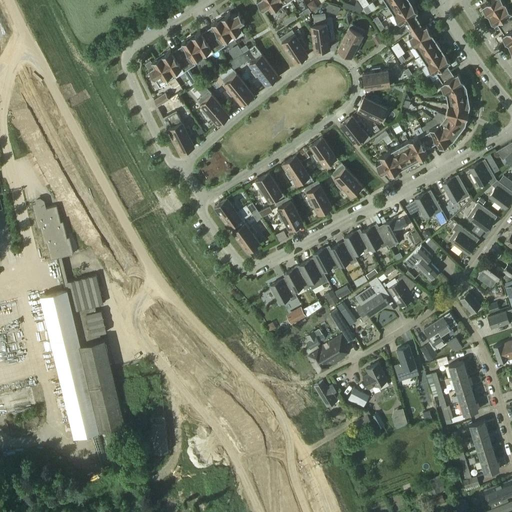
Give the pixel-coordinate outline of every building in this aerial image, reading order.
[(256,0),(263,10),(268,6),(271,10),(280,4),(277,0),(256,0)] [(394,0),(388,4),(394,14),(410,3),(407,0),(394,0)] [(487,10),(490,14),(505,3),(503,0),(490,0),(481,6),(485,12),(487,10)] [(410,3),(394,14),(400,23),(418,12),(414,6),(412,7),(410,3)] [(505,3),(490,14),(492,17),(490,18),(494,24),(496,23),(500,28),(511,19),(511,11),(511,12),(505,3)] [(308,7),(302,11),(299,13),(301,17),(311,12),(308,7)] [(225,17),(222,19),(232,35),(241,29),(239,25),(244,21),(238,12),(232,15),(230,11),(224,15),(225,17)] [(288,15),(283,18),(284,20),(283,21),(285,25),(291,21),(288,17),(289,17),(288,15)] [(212,25),(207,29),(219,48),(225,45),(223,41),(232,35),(222,19),(218,21),(217,19),(211,23),(212,25)] [(311,21),(311,25),(314,49),(313,49),(315,49),(315,50),(316,49),(320,48),(321,49),(322,49),(322,48),(327,47),(327,49),(327,47),(331,47),(329,47),(328,38),(332,37),(331,30),(327,30),(326,19),(311,21)] [(511,19),(500,28),(504,33),(501,35),(505,41),(507,39),(509,43),(511,41),(511,19)] [(351,23),(349,27),(338,48),(336,47),(336,48),(339,49),(338,49),(339,50),(339,49),(343,51),(343,52),(344,53),(345,52),(349,54),(348,56),(349,55),(353,56),(351,55),(356,47),(359,49),(362,42),(359,40),(364,30),(351,23)] [(408,36),(415,46),(431,35),(428,32),(430,31),(426,25),(408,36)] [(195,36),(192,38),(202,54),(211,48),(213,52),(219,48),(207,29),(202,32),(200,30),(194,34),(195,36)] [(279,37),(281,41),(295,62),(296,61),(300,58),(300,59),(302,58),(301,57),(305,55),(306,56),(307,56),(306,54),(309,52),(307,53),(303,46),(306,44),(301,37),(298,39),(292,29),(279,37)] [(431,35),(415,46),(421,55),(438,43),(435,37),(433,39),(431,35)] [(183,44),(177,48),(190,67),(196,64),(193,60),(202,54),(192,38),(188,40),(187,38),(181,42),(183,44)] [(438,43),(421,55),(427,64),(442,53),(440,50),(442,49),(438,43)] [(166,55),(162,57),(172,73),(181,67),(184,71),(190,67),(177,48),(172,51),(170,49),(165,53),(166,55)] [(247,59),(249,62),(254,68),(251,70),(256,76),(259,74),(265,83),(264,84),(265,85),(267,82),(269,84),(269,83),(268,82),(272,79),(272,80),(273,79),(273,78),(277,75),(277,76),(277,75),(278,74),(259,49),(247,59)] [(442,53),(427,64),(433,73),(435,72),(438,77),(450,69),(446,64),(450,61),(447,55),(445,57),(442,53)] [(172,73),(162,57),(159,59),(157,57),(152,61),(150,59),(145,63),(149,69),(148,69),(160,87),(175,77),(172,73)] [(392,68),(388,69),(380,70),(380,66),(372,68),(373,71),(364,72),(363,71),(364,75),(362,75),(364,75),(365,80),(364,80),(364,82),(365,82),(366,86),(365,86),(365,87),(366,89),(366,88),(394,83),(392,68)] [(222,79),(224,82),(229,88),(226,90),(231,96),(234,94),(241,103),(240,104),(243,102),(244,103),(245,102),(243,101),(247,98),(248,99),(249,98),(248,97),(252,94),(252,95),(253,94),(255,92),(254,92),(253,93),(234,69),(222,79)] [(450,69),(438,77),(442,82),(440,84),(446,93),(462,83),(460,79),(461,78),(458,72),(454,75),(450,69)] [(462,83),(446,93),(448,104),(467,100),(466,96),(468,96),(467,89),(465,90),(464,86),(462,83)] [(429,96),(423,87),(419,90),(424,97),(429,96)] [(197,100),(200,103),(205,108),(202,111),(207,117),(210,114),(217,123),(216,124),(219,122),(220,123),(221,123),(219,121),(223,118),(223,119),(225,118),(224,117),(228,114),(228,115),(229,114),(228,114),(230,112),(229,113),(209,90),(197,100)] [(153,100),(157,106),(169,99),(165,92),(153,100)] [(173,104),(181,99),(178,94),(170,99),(173,104)] [(357,111),(358,110),(383,122),(390,108),(380,103),(381,100),(374,97),(373,100),(365,96),(365,94),(363,98),(362,97),(363,98),(361,102),(360,104),(358,108),(357,111)] [(448,104),(445,114),(460,126),(463,123),(464,119),(466,120),(469,108),(466,108),(467,104),(467,100),(448,104)] [(163,117),(181,152),(181,151),(182,151),(186,149),(188,148),(192,146),(192,147),(193,147),(192,146),(194,145),(195,144),(195,143),(194,144),(189,134),(192,133),(188,126),(185,127),(176,110),(163,117)] [(340,124),(355,143),(358,146),(368,138),(361,129),(364,127),(359,120),(356,123),(351,116),(352,115),(352,114),(350,116),(349,115),(350,116),(346,119),(345,120),(341,123),(340,124)] [(445,114),(439,123),(448,140),(451,138),(454,135),(455,136),(460,131),(458,129),(460,126),(445,114)] [(399,119),(391,124),(393,128),(402,123),(399,119)] [(430,131),(425,134),(431,146),(437,143),(439,147),(445,144),(444,142),(448,140),(439,123),(429,128),(430,131)] [(385,130),(380,134),(383,138),(388,134),(385,130)] [(380,134),(374,138),(377,142),(383,138),(380,134)] [(418,134),(408,140),(417,157),(421,155),(422,157),(428,153),(426,149),(431,146),(425,134),(419,137),(418,134)] [(320,158),(324,165),(326,168),(339,159),(339,160),(322,136),(321,136),(321,137),(318,139),(317,139),(316,140),(312,143),(311,141),(311,142),(312,143),(309,145),(309,146),(310,145),(315,152),(312,154),(317,160),(320,158)] [(408,140),(398,145),(409,164),(414,161),(413,159),(417,157),(408,140)] [(506,157),(511,163),(511,141),(496,151),(503,159),(506,157)] [(398,145),(389,150),(398,167),(402,165),(403,167),(409,164),(398,145)] [(398,167),(389,150),(379,156),(381,160),(376,163),(381,173),(387,170),(389,174),(396,171),(394,169),(398,167)] [(293,177),(297,183),(299,186),(312,178),(296,154),(297,153),(295,154),(294,154),(295,155),(291,157),(289,158),(286,161),(285,159),(284,160),(285,161),(282,163),(283,163),(288,170),(285,172),(290,178),(293,177)] [(485,158),(469,167),(479,185),(488,179),(491,184),(496,179),(485,158)] [(342,163),(331,173),(339,182),(336,184),(342,190),(344,188),(350,194),(349,195),(349,196),(352,193),(353,194),(354,194),(353,193),(356,189),(356,190),(358,189),(357,188),(361,185),(362,184),(342,163)] [(265,194),(269,200),(271,204),(284,195),(269,171),(270,171),(270,170),(268,172),(268,171),(267,172),(268,172),(264,175),(263,174),(262,175),(262,176),(258,178),(257,177),(258,178),(255,180),(255,181),(256,180),(261,187),(258,189),(262,196),(265,194)] [(458,174),(442,182),(453,203),(469,194),(458,174)] [(511,181),(503,175),(499,181),(508,187),(511,190),(511,181)] [(495,187),(488,196),(505,208),(511,197),(511,190),(508,187),(496,179),(491,184),(495,187)] [(304,187),(306,191),(310,197),(307,199),(311,206),(314,204),(318,212),(317,213),(320,211),(321,213),(321,212),(321,211),(325,209),(326,208),(330,206),(331,206),(333,204),(331,205),(318,180),(304,187)] [(415,198),(426,218),(442,210),(430,189),(415,198)] [(276,203),(277,206),(281,213),(278,214),(282,221),(285,220),(289,228),(287,228),(288,229),(291,227),(292,228),(291,227),(296,224),(296,225),(297,224),(301,221),(301,222),(302,222),(302,221),(304,220),(302,220),(289,195),(276,203)] [(214,206),(229,226),(241,217),(237,211),(240,209),(235,202),(232,204),(227,197),(228,196),(225,198),(224,197),(225,198),(221,201),(219,202),(220,202),(216,205),(215,204),(215,205),(214,206)] [(65,289),(41,295),(75,436),(125,424),(104,339),(101,339),(100,334),(106,332),(101,310),(94,312),(93,306),(103,303),(96,274),(68,281),(62,256),(73,254),(69,237),(67,237),(63,221),(61,221),(57,205),(45,208),(43,201),(40,199),(36,200),(37,202),(32,204),(38,227),(40,227),(44,243),(46,243),(50,259),(57,257),(65,289)] [(497,215),(478,201),(467,216),(486,230),(497,215)] [(252,202),(247,205),(252,213),(257,209),(252,202)] [(257,209),(252,213),(257,220),(262,217),(257,209)] [(379,226),(378,226),(388,244),(387,244),(389,247),(396,244),(394,240),(404,235),(394,217),(379,226)] [(232,230),(245,221),(243,219),(231,228),(232,230)] [(245,221),(232,230),(247,250),(248,249),(248,250),(248,249),(252,246),(252,247),(253,246),(253,245),(257,243),(258,244),(257,242),(260,240),(259,241),(254,234),(256,231),(252,225),(249,227),(245,221)] [(479,238),(457,222),(452,228),(455,230),(449,239),(468,253),(479,238)] [(377,223),(361,231),(371,249),(380,244),(382,247),(387,244),(388,244),(378,226),(379,226),(377,223)] [(344,236),(345,240),(346,239),(354,254),(363,249),(365,252),(371,249),(361,231),(360,228),(344,236)] [(345,240),(331,247),(330,248),(340,265),(349,260),(351,264),(357,260),(354,254),(346,239),(345,240)] [(434,241),(430,245),(435,251),(440,246),(434,241)] [(313,253),(314,256),(315,256),(323,271),(323,270),(332,266),(334,269),(340,265),(330,248),(331,247),(329,244),(313,253)] [(415,251),(406,260),(413,267),(415,264),(420,269),(421,269),(419,270),(424,275),(425,273),(431,279),(432,278),(433,279),(439,273),(438,272),(439,271),(429,260),(432,257),(433,256),(431,254),(421,245),(415,251)] [(314,256),(299,264),(311,285),(310,285),(312,289),(328,280),(323,270),(323,271),(315,256),(314,256)] [(500,269),(489,261),(477,277),(492,287),(496,281),(497,281),(501,275),(506,279),(510,277),(510,278),(511,277),(511,267),(507,265),(503,270),(500,268),(500,269)] [(284,273),(285,276),(286,276),(294,290),(303,285),(305,289),(310,285),(311,285),(299,264),(284,273)] [(393,264),(383,270),(386,275),(387,275),(396,269),(393,264)] [(361,271),(353,274),(357,284),(364,281),(361,271)] [(388,288),(400,305),(412,297),(407,289),(409,287),(411,288),(416,283),(404,274),(397,278),(399,280),(388,288)] [(377,275),(368,281),(371,285),(372,287),(381,282),(377,275)] [(286,276),(285,276),(270,284),(280,302),(289,297),(291,300),(297,297),(294,290),(286,276)] [(371,285),(355,295),(369,316),(388,303),(384,297),(389,294),(382,283),(381,282),(372,287),(371,285)] [(338,298),(350,291),(346,283),(334,290),(338,298)] [(468,291),(460,298),(472,313),(481,306),(468,291)] [(347,325),(353,321),(341,302),(335,305),(347,325)] [(488,305),(491,312),(499,309),(497,302),(488,305)] [(327,309),(330,312),(329,313),(340,330),(341,329),(349,342),(355,338),(337,308),(335,305),(327,309)] [(306,317),(301,308),(286,315),(292,325),(306,317)] [(511,311),(507,313),(505,310),(488,316),(492,327),(507,322),(509,328),(511,326),(511,311)] [(443,316),(433,322),(444,339),(454,333),(449,325),(455,321),(449,312),(443,316)] [(433,322),(424,329),(431,340),(429,341),(430,342),(434,349),(446,341),(444,339),(433,322)] [(345,356),(344,354),(347,352),(348,352),(347,350),(344,344),(346,342),(342,334),(319,347),(317,344),(320,342),(319,342),(325,338),(323,333),(317,336),(314,331),(306,335),(309,340),(307,342),(310,348),(307,350),(308,353),(319,372),(345,356)] [(447,342),(448,345),(453,353),(463,347),(456,336),(447,342)] [(502,343),(493,346),(499,362),(507,359),(511,356),(511,338),(501,343),(502,343)] [(39,343),(41,352),(53,349),(51,340),(39,343)] [(430,342),(421,348),(428,360),(437,354),(434,349),(430,342)] [(401,361),(394,364),(399,379),(418,373),(415,365),(409,345),(397,349),(401,361)] [(448,365),(452,377),(466,373),(463,360),(448,365)] [(379,362),(366,368),(369,372),(362,375),(369,388),(375,385),(387,379),(379,362)] [(436,372),(427,375),(430,384),(439,381),(436,372)] [(466,373),(452,377),(456,389),(470,385),(466,373)] [(323,380),(314,385),(315,386),(318,392),(327,406),(337,400),(333,393),(336,391),(332,384),(328,387),(323,380)] [(439,381),(430,384),(434,397),(443,394),(439,381)] [(431,396),(430,387),(424,387),(424,384),(417,385),(417,388),(419,387),(420,398),(431,396)] [(470,385),(456,389),(460,402),(474,397),(470,385)] [(370,395),(354,387),(353,388),(350,386),(346,395),(365,405),(370,395)] [(443,394),(434,397),(438,409),(441,408),(447,406),(443,394)] [(474,397),(460,402),(464,414),(478,410),(474,397)] [(447,406),(441,408),(442,410),(446,424),(461,419),(460,416),(451,418),(448,410),(451,409),(450,407),(453,406),(452,404),(447,406)] [(392,415),(395,425),(407,421),(403,407),(394,409),(392,415)] [(146,424),(146,429),(147,444),(149,444),(150,453),(151,453),(151,452),(155,452),(169,451),(166,421),(165,421),(164,415),(152,416),(150,416),(151,422),(151,423),(147,423),(146,410),(136,411),(137,417),(141,417),(141,424),(146,424)] [(377,413),(373,415),(376,422),(381,420),(377,413)] [(359,429),(372,422),(368,414),(354,421),(359,429)] [(469,424),(473,437),(488,432),(484,420),(469,424)] [(452,433),(454,440),(455,442),(460,441),(457,431),(452,433)] [(488,432),(473,437),(477,449),(491,444),(488,432)] [(455,445),(458,454),(464,453),(461,443),(455,445)] [(491,444),(477,449),(481,461),(495,456),(491,444)] [(464,453),(458,454),(462,467),(467,465),(464,453)] [(495,456),(481,461),(485,473),(499,469),(495,456)] [(467,465),(462,467),(466,479),(463,480),(465,488),(479,483),(477,475),(471,477),(467,465)] [(422,486),(426,496),(431,494),(432,494),(445,489),(439,475),(426,480),(428,484),(422,486)] [(484,490),(487,499),(484,500),(486,504),(489,503),(490,503),(507,496),(511,493),(511,479),(484,490)] [(507,496),(490,503),(492,507),(509,501),(507,496)] [(469,511),(464,498),(452,503),(455,511),(469,511)] [(511,511),(511,499),(481,511),(511,511)]
